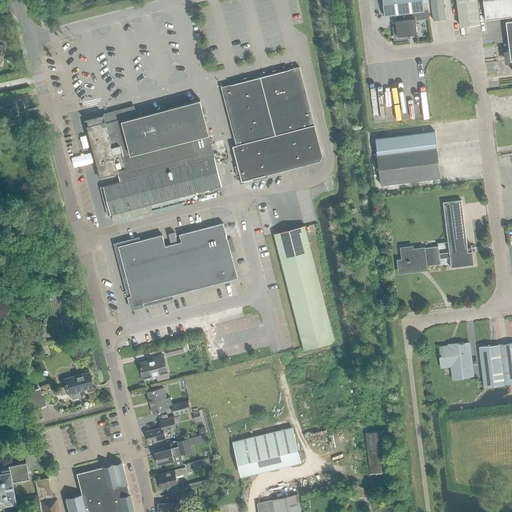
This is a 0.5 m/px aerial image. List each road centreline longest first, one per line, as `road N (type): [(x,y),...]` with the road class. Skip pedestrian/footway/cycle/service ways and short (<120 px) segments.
road 1 (unclassified): [(506,310),(475,65),(454,48),(381,52),(368,33),(364,0)]
road 2 (residential): [(110,356),(19,3)]
road 3 (residential): [(147,511),(110,356)]
road 4 (unclassified): [(408,355),(408,330),(418,321),(506,310)]
